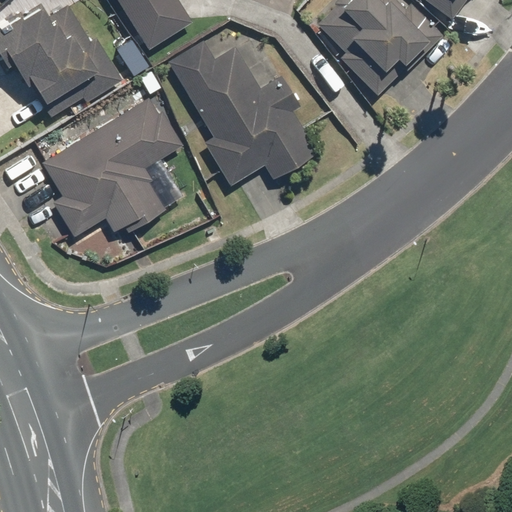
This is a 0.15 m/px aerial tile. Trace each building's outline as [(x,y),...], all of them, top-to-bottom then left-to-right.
[(27,13),(23,8),(0,22),(0,47),(16,72),(26,66),(58,116),(121,76),(72,0),(63,0),(51,8),(47,0),(27,13)] [(120,0),(152,49),(196,20),(182,0),(120,0)] [(413,0),(412,0),(407,4),(403,0),(330,0),(312,16),(330,38),(324,42),(348,70),(353,66),(359,74),(354,78),(365,92),(373,85),(379,92),(397,77),(388,66),(401,55),(408,62),(435,39),(442,34),(413,0)] [(433,0),(458,15),(467,0),(433,0)] [(203,38),(169,60),(217,133),(205,141),(233,184),(265,163),(275,178),(318,150),(292,110),(303,102),(284,73),(265,85),(237,41),(215,55),(203,38)] [(188,151),(152,93),(151,94),(148,95),(45,161),(65,193),(53,201),(77,239),(109,218),(117,231),(126,226),(128,229),(166,205),(150,180),(156,176),(148,164),(162,155),(167,164),(188,151)]
